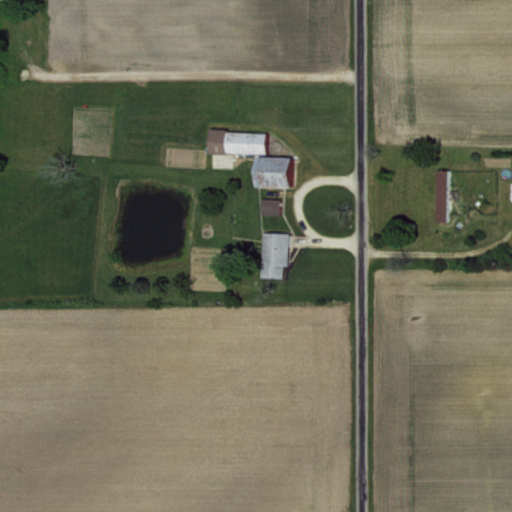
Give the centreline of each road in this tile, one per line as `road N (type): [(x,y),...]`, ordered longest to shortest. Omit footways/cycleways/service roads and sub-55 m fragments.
road 1 (residential): [(358,511),(356,0)]
road 2 (residential): [(357,187),(315,180),(261,125),(135,120)]
road 3 (residential): [(357,253),(483,252),(511,237)]
